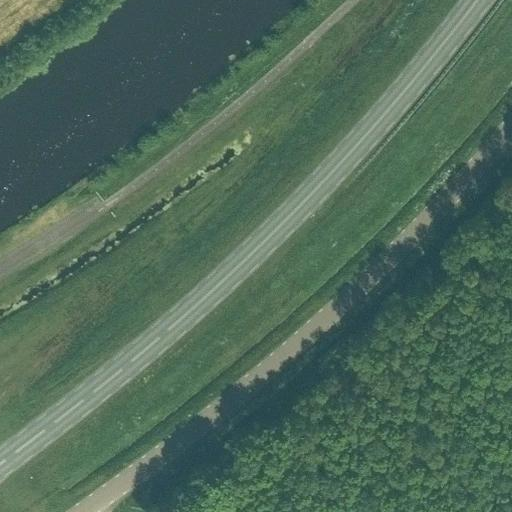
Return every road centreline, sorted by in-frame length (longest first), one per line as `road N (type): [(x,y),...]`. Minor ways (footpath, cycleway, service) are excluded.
road 1 (secondary): [(0,463),(158,341),(246,259),(396,100),(474,0)]
road 2 (unclassified): [(511,127),(340,307),(216,415),(80,511)]
